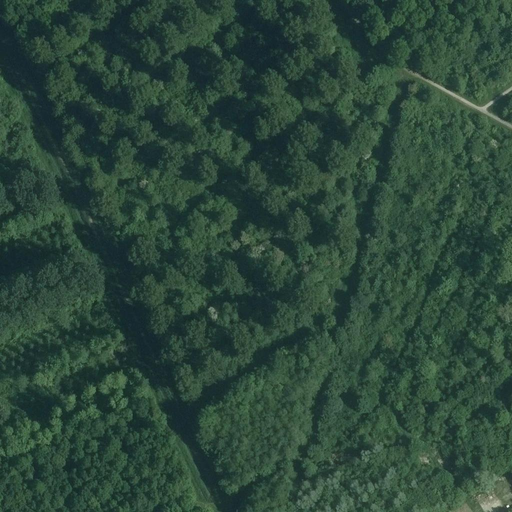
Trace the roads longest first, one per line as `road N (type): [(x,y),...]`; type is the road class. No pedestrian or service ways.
road 1 (track): [(398,64),(392,139),(297,466),(220,505),(189,501),(0,398)]
road 2 (track): [(206,511),(0,67)]
